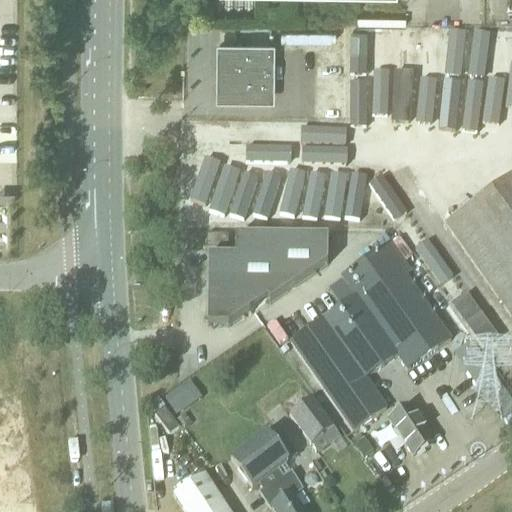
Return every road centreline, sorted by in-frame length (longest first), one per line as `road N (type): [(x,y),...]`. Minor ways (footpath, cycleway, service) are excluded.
road 1 (unclassified): [(107,265),(97,151),(102,0)]
road 2 (unknown): [(99,97),(268,101),(279,85),(281,24)]
road 3 (unclassified): [(131,511),(107,265)]
